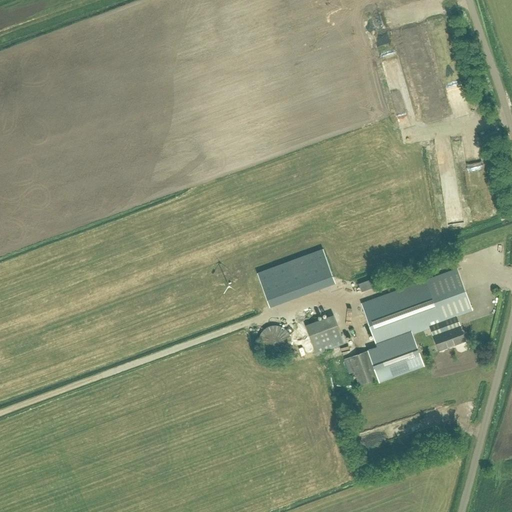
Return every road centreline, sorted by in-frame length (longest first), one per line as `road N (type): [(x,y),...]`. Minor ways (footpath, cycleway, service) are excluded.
road 1 (unclassified): [(464,511),(511,324)]
road 2 (unclassified): [(511,131),(472,0)]
